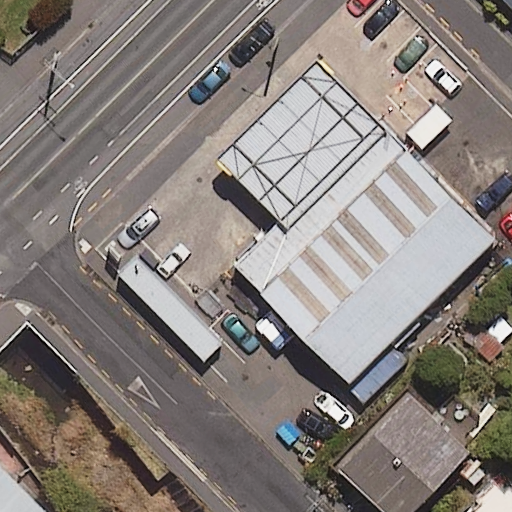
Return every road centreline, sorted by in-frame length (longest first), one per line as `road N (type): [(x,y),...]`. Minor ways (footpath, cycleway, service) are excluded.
road 1 (residential): [(284,511),(0,223)]
road 2 (secondary): [(213,0),(0,210)]
